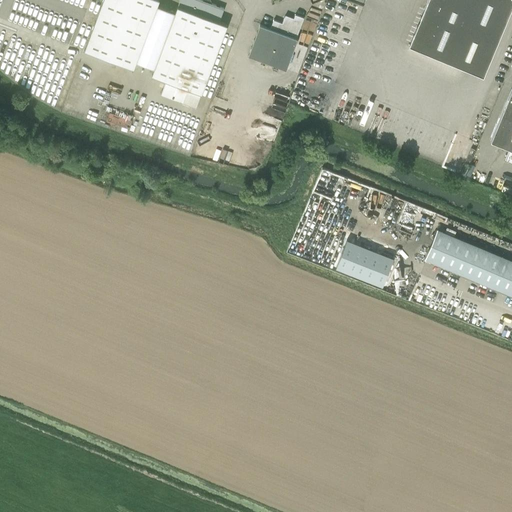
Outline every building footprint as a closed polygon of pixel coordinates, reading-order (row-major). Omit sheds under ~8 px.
[(84,50),(133,68),(136,62),(154,12),(158,0),(102,0),(102,3),(84,50)] [(160,94),(196,107),(226,24),(219,21),(224,8),(201,0),(179,0),(172,19),(154,12),(136,62),(154,69),(152,75),(165,80),(160,94)] [(511,0),(427,0),(409,45),(483,76),(511,8),(511,5),(511,0)] [(286,69),(297,38),(296,38),(304,17),(295,14),(293,20),(284,17),(282,23),(273,20),(270,28),(260,24),(248,55),(286,69)] [(511,87),(490,141),(509,148),(504,159),(511,162),(511,87)] [(419,213),(414,211),(406,208),(396,234),(410,240),(421,214),(419,213)] [(424,259),(511,294),(511,259),(437,228),(424,259)] [(381,282),(392,254),(380,249),(369,277),(381,282)]
